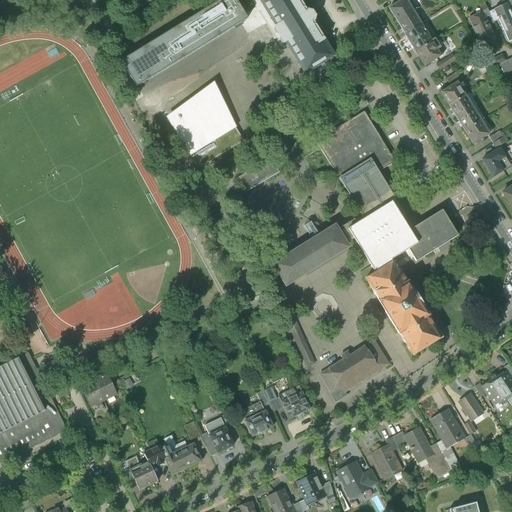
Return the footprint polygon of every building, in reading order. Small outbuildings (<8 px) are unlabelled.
[(235,0),(221,0),(120,62),(136,88),(247,19),(235,0)] [(126,0),(134,12),(152,0),(126,0)] [(285,43),(305,74),(316,68),(319,72),(325,69),(322,64),(334,57),(313,22),(314,22),(315,17),(313,15),(312,13),(308,11),(306,12),(298,0),(258,0),(276,28),(274,29),(283,44),(285,43)] [(389,9),(397,22),(413,12),(409,7),(405,0),(403,0),(399,3),(389,9)] [(511,15),(511,1),(511,2),(511,0),(503,0),(506,4),(510,13),(510,12),(511,15)] [(506,4),(494,10),(498,18),(507,14),(510,13),(506,4)] [(488,12),(489,13),(493,23),(499,21),(498,18),(494,10),(488,12)] [(416,18),(413,12),(397,22),(404,35),(420,25),(416,18)] [(499,21),(509,43),(511,41),(511,15),(510,12),(510,13),(507,14),(498,18),(499,21)] [(483,15),(488,26),(494,24),(493,23),(489,13),(483,15)] [(478,36),(481,45),(494,39),(488,26),(483,15),(470,21),(476,33),(475,34),(476,36),(478,36)] [(431,42),(420,25),(404,35),(408,41),(407,42),(410,47),(411,46),(415,52),(431,42)] [(434,40),(431,42),(440,56),(443,54),(434,40)] [(440,56),(431,42),(415,52),(424,66),(440,56)] [(436,65),(440,71),(455,61),(451,55),(436,65)] [(491,69),(499,65),(505,63),(502,56),(488,63),(491,69)] [(511,59),(511,60),(505,63),(499,65),(507,83),(511,81),(511,80),(511,79),(511,59)] [(448,82),(451,87),(457,84),(460,82),(456,74),(447,80),(448,82)] [(165,118),(173,129),(177,126),(171,116),(193,103),(199,113),(216,102),(232,128),(234,126),(235,125),(214,82),(165,118)] [(441,94),(449,107),(465,97),(460,89),(457,84),(451,87),(441,94)] [(468,102),(465,97),(449,107),(457,119),(473,109),(468,102)] [(173,129),(188,155),(232,128),(216,102),(199,113),(193,103),(171,116),(177,126),(173,129)] [(477,116),(473,109),(457,119),(464,132),(480,122),(477,116)] [(364,220),(396,201),(378,173),(395,162),(364,113),(316,142),(364,220)] [(485,129),(480,122),(464,132),(472,145),(488,135),(485,129)] [(234,126),(232,128),(188,155),(198,170),(243,142),(234,126)] [(492,144),(493,144),(503,138),(500,133),(489,139),(492,144)] [(506,143),(503,138),(493,144),(496,149),(506,143)] [(493,178),(503,171),(497,162),(505,158),(499,149),(482,160),(493,178)] [(237,179),(246,193),(279,173),(271,158),(237,179)] [(510,167),(505,158),(497,162),(503,171),(510,167)] [(511,186),(502,193),(511,209),(511,208),(511,186)] [(364,220),(339,236),(344,245),(353,239),(375,274),(394,263),(392,260),(408,250),(416,262),(457,237),(442,211),(408,232),(405,226),(401,220),(406,217),(396,201),(364,220)] [(344,245),(339,236),(334,228),(272,266),(285,287),(346,248),(344,245)] [(407,284),(394,263),(375,274),(365,280),(378,302),(398,335),(399,335),(412,356),(441,339),(428,317),(423,309),(412,292),(407,284)] [(287,324),(307,368),(315,364),(295,321),(287,324)] [(330,395),(335,403),(346,397),(344,393),(388,365),(373,342),(350,356),(347,352),(341,356),(343,360),(319,375),(331,394),(330,395)] [(0,464),(67,431),(28,354),(18,359),(44,412),(43,413),(43,412),(0,434),(0,464)] [(44,412),(18,359),(17,358),(16,359),(17,359),(0,367),(0,434),(43,412),(43,413),(44,412)] [(171,369),(179,366),(176,359),(168,362),(171,369)] [(506,371),(510,379),(511,377),(511,370),(509,365),(503,368),(505,372),(506,371)] [(505,372),(497,377),(493,379),(507,400),(508,399),(511,396),(511,394),(511,395),(511,394),(511,381),(510,379),(506,371),(505,372)] [(81,387),(91,407),(116,395),(106,375),(81,387)] [(129,379),(122,383),(127,391),(134,386),(129,379)] [(507,400),(493,379),(489,382),(481,387),(486,394),(494,407),(500,403),(501,404),(505,401),(506,401),(507,400)] [(474,387),(481,398),(486,394),(481,387),(479,384),(474,387)] [(279,398),(281,403),(302,393),(298,387),(278,397),(278,398),(279,398)] [(268,402),(268,403),(276,399),(272,389),(263,392),(267,400),(268,402)] [(260,403),(262,405),(268,402),(267,400),(263,392),(263,391),(256,394),(260,403)] [(310,410),(302,393),(281,403),(283,408),(289,420),(296,416),(296,417),(303,414),(303,413),(310,410)] [(458,403),(471,422),(482,414),(469,395),(458,403)] [(276,399),(268,403),(273,413),(283,408),(281,403),(279,398),(278,398),(276,399)] [(268,403),(268,402),(262,405),(265,412),(265,411),(267,416),(273,413),(268,403)] [(241,425),(245,423),(244,422),(265,412),(262,405),(260,403),(236,414),(241,425)] [(265,411),(265,412),(244,422),(245,423),(252,438),(258,435),(267,431),(267,430),(273,428),(267,416),(265,411)] [(442,441),(445,446),(445,445),(463,435),(457,426),(456,427),(446,411),(430,420),(442,441)] [(226,414),(220,418),(220,419),(224,427),(231,424),(226,414)] [(209,436),(225,428),(224,427),(220,419),(204,426),(208,433),(209,436)] [(183,427),(192,445),(193,445),(196,443),(194,440),(201,437),(200,437),(193,422),(183,427)] [(231,424),(224,427),(225,428),(227,432),(236,428),(233,422),(231,424)] [(464,426),(470,436),(476,433),(469,423),(464,426)] [(213,445),(217,454),(234,446),(231,441),(232,441),(229,433),(227,433),(227,432),(225,428),(209,436),(213,445)] [(423,456),(426,460),(433,456),(429,448),(418,429),(404,436),(407,443),(411,449),(410,450),(410,451),(411,450),(416,460),(423,456)] [(201,437),(206,448),(213,445),(209,436),(208,433),(200,437),(201,437)] [(403,433),(393,439),(397,449),(407,443),(404,436),(403,433)] [(449,447),(449,448),(465,439),(463,435),(445,445),(447,449),(449,447)] [(172,455),(179,452),(176,446),(171,436),(164,440),(166,446),(168,446),(172,455)] [(477,446),(470,436),(464,440),(471,450),(477,446)] [(197,452),(206,448),(201,437),(194,440),(196,443),(193,445),(197,452)] [(391,452),(397,449),(393,439),(385,443),(387,447),(388,447),(391,452)] [(146,444),(149,451),(159,446),(156,440),(146,444)] [(436,444),(450,471),(459,466),(449,448),(449,447),(447,449),(445,445),(445,446),(442,441),(436,444)] [(184,442),(176,446),(179,452),(187,448),(184,442)] [(436,444),(429,448),(433,456),(426,460),(425,460),(436,479),(451,471),(450,471),(436,444)] [(179,452),(187,469),(201,462),(197,452),(193,445),(192,445),(187,448),(179,452)] [(213,445),(206,448),(210,457),(217,454),(213,445)] [(163,462),(165,461),(164,458),(172,455),(168,446),(166,446),(160,449),(159,446),(149,451),(143,454),(147,462),(148,461),(151,467),(156,465),(159,467),(163,465),(163,462)] [(371,455),(384,482),(401,473),(391,452),(388,447),(387,447),(371,455)] [(179,452),(172,455),(164,458),(165,461),(172,475),(187,469),(179,452)] [(126,462),(130,473),(140,469),(139,465),(135,458),(126,462)] [(135,483),(139,491),(158,482),(151,467),(148,461),(147,462),(139,465),(140,469),(130,473),(135,483)] [(120,465),(125,475),(130,473),(126,462),(120,465)] [(337,472),(350,497),(360,491),(361,493),(369,489),(368,488),(370,486),(364,475),(362,477),(355,463),(337,472)] [(364,475),(370,486),(376,483),(370,472),(364,475)] [(125,475),(130,485),(135,483),(130,473),(125,475)] [(315,474),(312,476),(319,490),(322,489),(315,474)] [(311,498),(314,503),(325,498),(326,498),(322,489),(319,490),(312,476),(296,483),(304,500),(305,501),(311,498)] [(325,498),(329,505),(335,502),(330,485),(322,489),(326,498),(325,498)] [(267,497),(273,511),(294,511),(292,507),(284,489),(267,497)] [(67,511),(68,511),(80,507),(76,498),(64,504),(66,509),(67,511)] [(307,506),(314,503),(311,498),(305,501),(307,506)] [(304,500),(299,503),(302,511),(304,511),(309,510),(307,506),(305,501),(304,500)] [(302,511),(299,503),(292,507),(294,511),(302,511)] [(478,511),(476,503),(449,510),(448,511),(478,511)]
